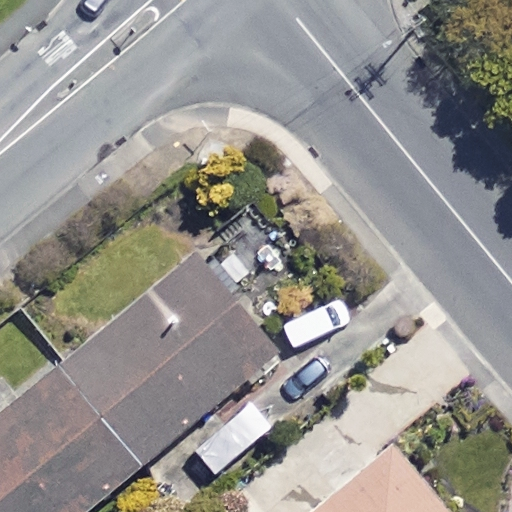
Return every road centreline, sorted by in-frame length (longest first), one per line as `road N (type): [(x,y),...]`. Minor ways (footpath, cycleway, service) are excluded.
road 1 (residential): [(281,0),(511,280)]
road 2 (tertiary): [(0,152),(185,0)]
